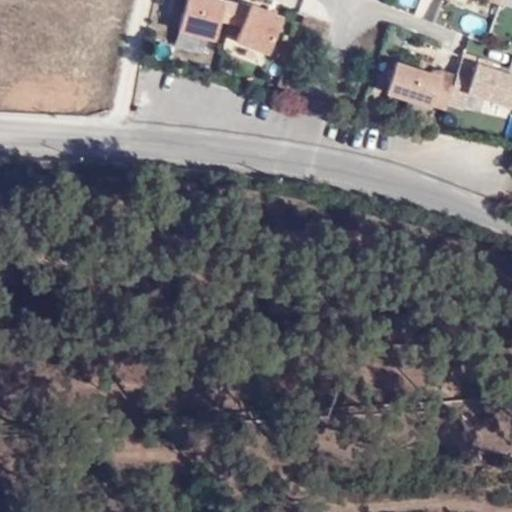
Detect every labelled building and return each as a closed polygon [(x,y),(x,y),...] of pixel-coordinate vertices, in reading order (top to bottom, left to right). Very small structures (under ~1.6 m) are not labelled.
[(217,0),(187,0),(174,41),(212,51),(220,25),(234,28),(242,5),(217,0)] [(511,0),(478,0),(502,9),(503,4),(511,6),(511,0)] [(251,9),(235,48),(267,59),(282,23),(251,9)] [(511,112),(511,77),(457,64),(453,76),(445,108),(463,111),(467,100),(511,113),(511,112)] [(395,65),(384,102),(428,114),(430,108),(444,113),(445,108),(453,76),(435,71),(434,77),(395,65)]
